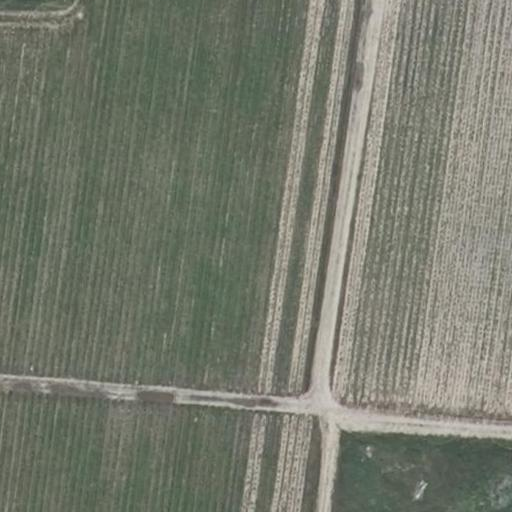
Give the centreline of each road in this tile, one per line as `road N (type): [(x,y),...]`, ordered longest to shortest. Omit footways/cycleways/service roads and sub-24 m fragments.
road 1 (track): [(374,0),(322,406),(330,439),(324,511)]
road 2 (track): [(0,389),(322,406),(360,418),(511,430)]
